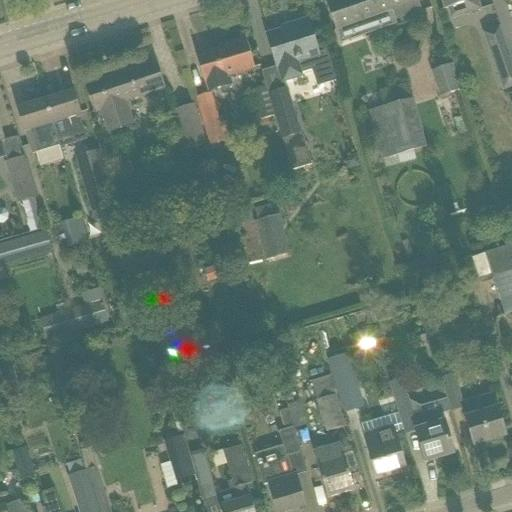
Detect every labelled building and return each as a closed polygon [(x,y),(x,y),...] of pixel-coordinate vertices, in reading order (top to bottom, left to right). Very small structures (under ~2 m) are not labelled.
[(335,0),(326,3),(333,22),(336,32),(340,44),(396,25),(395,21),(421,12),(418,3),(417,0),(335,0)] [(441,0),(445,9),(464,4),(467,13),(479,9),(477,0),(476,0),(441,0)] [(293,29),(267,36),(273,55),(276,67),(277,67),(282,82),(300,77),(299,75),(330,65),(326,51),(317,54),(307,21),(292,26),(293,29)] [(209,91),(225,86),(231,84),(228,76),(252,69),(244,40),(226,45),(227,48),(198,57),(209,91)] [(504,43),(490,48),(505,91),(511,88),(511,64),(511,63),(504,43)] [(108,135),(125,129),(135,125),(127,102),(165,89),(156,63),(85,88),(93,113),(100,111),(108,135)] [(432,68),(437,94),(459,90),(453,63),(432,68)] [(426,148),(408,84),(381,92),(385,106),(368,111),(382,160),(398,155),(400,165),(416,160),(414,152),(426,148)] [(265,86),(252,89),(262,120),(275,116),(268,95),(265,86)] [(288,89),(268,95),(275,116),(292,172),(312,165),(288,89)] [(73,92),(45,101),(52,123),(56,137),(59,147),(87,138),(84,128),(78,111),(73,92)] [(45,101),(18,109),(24,128),(29,145),(32,155),(35,154),(59,147),(56,137),(52,123),(45,101)] [(175,111),(187,150),(206,145),(194,105),(175,111)] [(99,151),(75,158),(93,218),(117,211),(99,151)] [(7,163),(19,203),(23,202),(28,219),(27,219),(31,233),(44,229),(23,158),(7,163)] [(255,222),(265,261),(290,255),(279,215),(274,217),(271,205),(255,209),(258,221),(255,222)] [(88,243),(81,217),(61,223),(69,248),(88,243)] [(0,267),(52,252),(46,233),(0,246),(0,267)] [(511,245),(484,254),(504,316),(511,313),(511,245)] [(85,306),(40,320),(46,341),(80,331),(79,330),(108,321),(100,290),(82,295),(85,306)] [(460,292),(453,303),(463,310),(470,299),(460,292)] [(125,327),(149,319),(142,296),(118,304),(125,327)] [(354,353),(375,346),(370,329),(349,336),(354,353)] [(348,354),(328,360),(339,393),(345,414),(355,411),(349,392),(359,389),(348,354)] [(438,372),(446,399),(450,412),(464,408),(467,419),(466,419),(474,446),(505,437),(492,394),(462,403),(451,368),(438,372)] [(311,380),(314,398),(329,395),(326,377),(311,380)] [(402,380),(389,384),(390,388),(398,414),(403,430),(403,431),(416,427),(420,426),(421,431),(416,432),(419,442),(425,461),(452,453),(449,442),(451,441),(450,438),(448,438),(446,434),(441,415),(450,412),(446,399),(421,407),(411,411),(408,401),(403,385),(402,380)] [(335,395),(317,400),(328,433),(346,427),(335,395)] [(282,447),(254,455),(258,468),(263,486),(268,485),(276,511),(286,511),(305,507),(299,487),(296,476),(290,456),(301,453),(294,429),(288,412),(280,414),(285,430),(278,432),(282,447)] [(404,467),(398,448),(394,433),(403,430),(398,414),(366,424),(363,430),(376,476),(404,467)] [(175,483),(196,476),(191,457),(184,436),(163,444),(175,483)] [(341,446),(324,451),(314,454),(318,467),(327,499),(354,491),(341,446)] [(194,456),(191,457),(196,476),(204,502),(217,499),(220,508),(219,508),(220,511),(253,511),(246,486),(252,484),(241,447),(223,453),(232,481),(227,483),(229,491),(217,494),(205,454),(204,454),(202,451),(193,453),(194,456)] [(34,477),(24,448),(11,453),(21,482),(34,477)] [(100,511),(109,511),(97,468),(87,471),(100,511)] [(79,511),(100,511),(87,471),(68,477),(79,511)] [(60,511),(53,490),(41,494),(45,504),(42,508),(43,511),(60,511)] [(23,511),(20,501),(6,506),(8,511),(23,511)]
